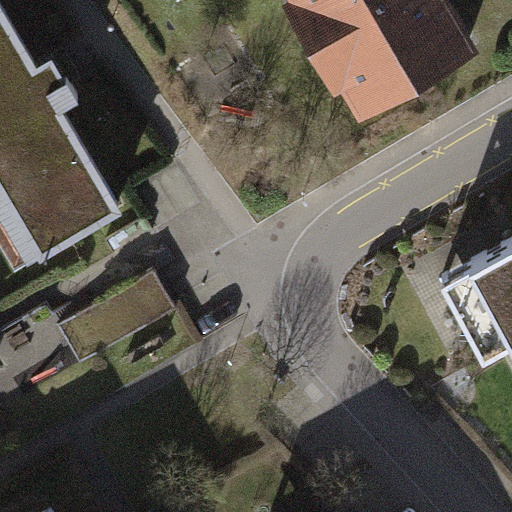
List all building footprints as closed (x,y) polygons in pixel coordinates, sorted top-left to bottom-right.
[(280,0),(351,122),(462,58),(428,0),(280,0)] [(32,77),(0,27),(0,205),(20,238),(101,188),(32,77)] [(511,227),(460,256),(511,350),(511,227)] [(182,293),(161,255),(76,301),(97,339),(182,293)] [(69,511),(54,487),(11,511),(69,511)]
